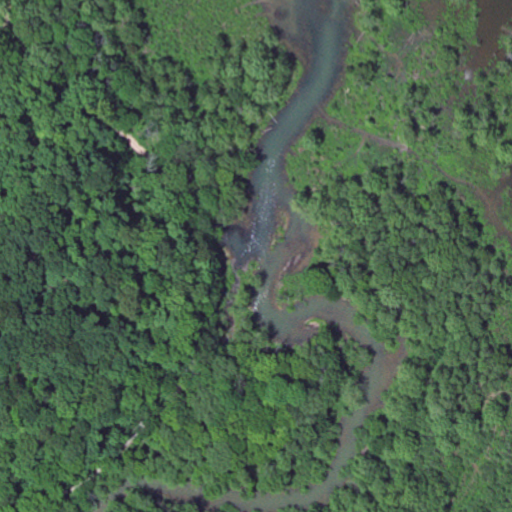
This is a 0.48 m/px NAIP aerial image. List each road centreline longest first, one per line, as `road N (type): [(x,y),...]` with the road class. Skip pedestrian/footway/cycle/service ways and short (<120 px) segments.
road 1 (residential): [(215,309),(218,273),(201,229),(127,142),(35,55),(15,30),(10,0)]
road 2 (residential): [(41,511),(94,487),(156,423),(189,376),(215,309)]
